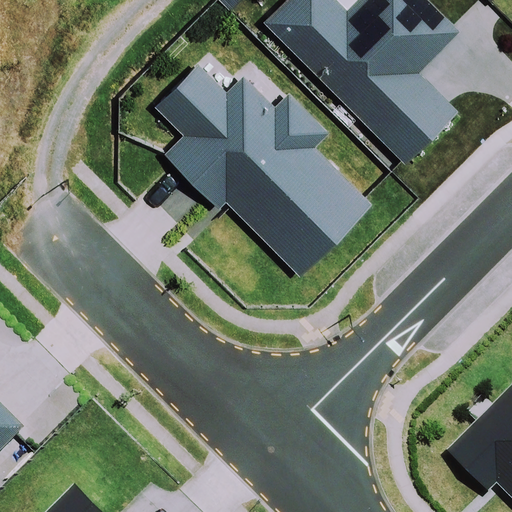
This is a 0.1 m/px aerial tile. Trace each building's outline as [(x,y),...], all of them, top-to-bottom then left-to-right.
[(341,0),(284,0),(267,17),(405,156),(456,106),(417,67),(459,26),(433,0),(354,0),(348,7),(341,0)] [(198,60),(158,100),(187,130),(168,149),(219,201),(227,193),(301,268),(371,199),(315,143),(328,130),(289,91),(276,103),(244,72),(227,89),(198,60)] [(511,390),(454,448),(492,486),(502,477),(511,486),(511,390)] [(0,449),(26,425),(0,398),(0,449)] [(107,511),(80,484),(51,511),(107,511)]
